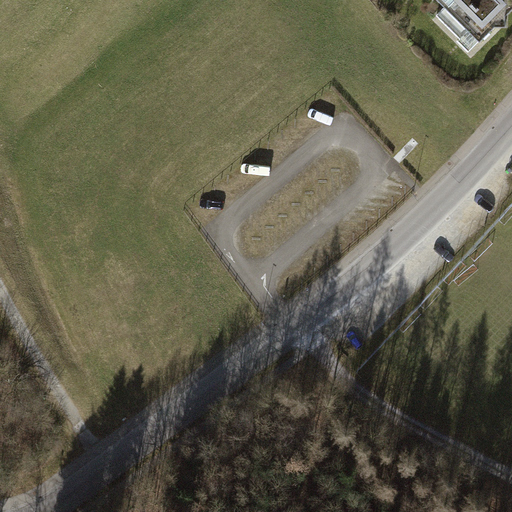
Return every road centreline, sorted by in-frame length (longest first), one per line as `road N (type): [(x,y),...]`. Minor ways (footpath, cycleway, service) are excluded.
road 1 (tertiary): [(294,328),(36,511)]
road 2 (tertiary): [(511,131),(294,328)]
road 3 (residential): [(511,479),(389,408),(294,328)]
road 4 (track): [(107,468),(0,290)]
